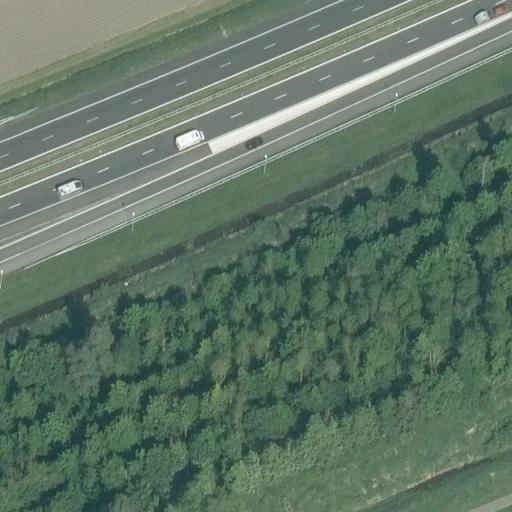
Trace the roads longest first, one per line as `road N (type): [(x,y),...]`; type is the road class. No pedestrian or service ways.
road 1 (motorway): [(0,254),(215,160),(511,6)]
road 2 (motorway): [(0,208),(503,0)]
road 3 (motorway): [(372,0),(0,158)]
